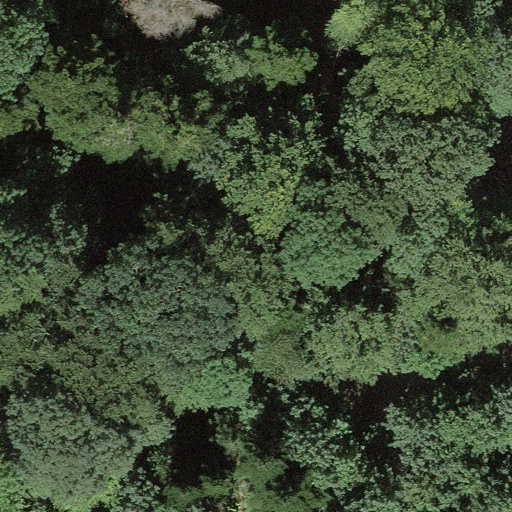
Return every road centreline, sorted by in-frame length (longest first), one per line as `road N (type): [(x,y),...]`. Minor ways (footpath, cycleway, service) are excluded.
road 1 (track): [(376,376),(243,374),(7,511)]
road 2 (track): [(306,511),(353,442),(376,376)]
road 3 (track): [(376,376),(511,348)]
